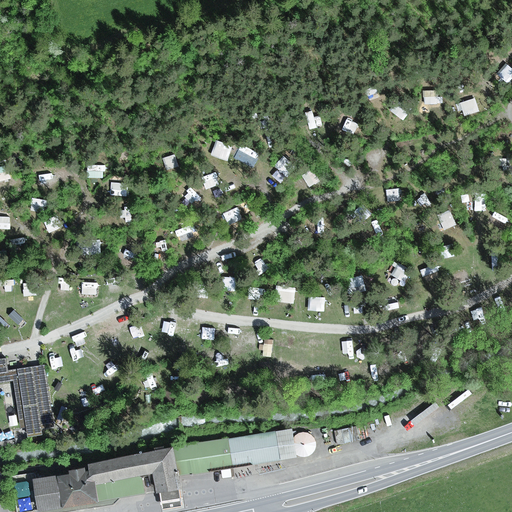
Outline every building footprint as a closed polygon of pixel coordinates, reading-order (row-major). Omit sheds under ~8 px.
[(506,77),(511,73),(511,65),(509,61),(500,67),(506,77)] [(424,86),(425,100),(439,100),(439,85),(424,86)] [(463,112),(480,107),(476,93),(459,99),(463,112)] [(392,106),(404,116),(411,107),(398,97),(392,106)] [(212,152),(229,157),(233,141),(216,136),(212,152)] [(176,150),(164,153),(167,165),(179,163),(176,150)] [(285,151),(275,161),(286,172),(296,163),(285,151)] [(0,176),(10,175),(8,161),(0,161),(0,176)] [(105,173),(104,161),(89,162),(90,174),(105,173)] [(39,168),(42,181),(58,177),(54,165),(39,168)] [(310,184),(321,177),(313,166),(302,173),(310,184)] [(209,184),(220,180),(217,168),(206,171),(209,184)] [(112,178),(111,191),(128,191),(128,179),(112,178)] [(387,185),(388,198),(401,198),(400,184),(387,185)] [(187,203),(199,203),(199,186),(187,186),(187,203)] [(33,195),(32,206),(46,206),(46,195),(33,195)] [(123,217),(132,217),(131,202),(121,203),(123,217)] [(436,211),(441,227),(457,221),(452,206),(436,211)] [(180,224),(184,236),(196,231),(191,219),(180,224)] [(154,239),(157,251),(169,247),(166,235),(154,239)] [(138,240),(121,243),(124,258),(141,255),(138,240)] [(404,278),(410,264),(398,259),(392,273),(404,278)] [(456,265),(458,279),(471,277),(469,263),(456,265)] [(0,277),(1,289),(15,288),(14,275),(0,277)] [(84,291),(98,290),(97,277),(83,278),(84,291)] [(280,299),(296,299),(296,282),(280,282),(280,299)] [(310,292),(309,306),(324,308),(326,294),(310,292)] [(117,319),(122,332),(133,328),(128,315),(117,319)] [(303,347),(315,347),(315,334),(303,333),(303,347)] [(110,344),(112,354),(123,351),(120,342),(110,344)] [(6,358),(0,358),(0,372),(7,372),(8,371),(6,358)] [(46,366),(20,370),(27,418),(29,433),(43,431),(42,424),(54,422),(46,366)] [(7,372),(0,372),(0,382),(8,381),(15,380),(20,419),(27,418),(20,370),(10,371),(7,372)] [(85,400),(76,401),(78,412),(87,411),(85,400)] [(277,431),(176,447),(181,476),(281,461),(277,431)] [(317,444),(316,440),(314,437),(311,434),(308,433),(304,432),(300,433),(297,435),(295,438),(293,442),(293,446),(294,450),(297,453),(301,455),(305,456),(309,455),(312,454),(315,451),(316,447),(317,444)] [(93,462),(94,468),(99,500),(145,493),(142,475),(154,473),(158,494),(162,493),(181,490),(184,489),(181,476),(176,447),(93,462)] [(72,473),(36,479),(41,509),(99,500),(94,468),(88,469),(88,466),(71,469),(72,473)] [(181,490),(162,493),(165,509),(183,506),(181,490)]
